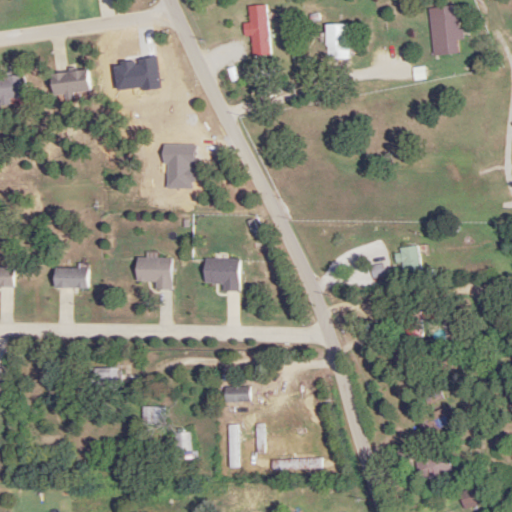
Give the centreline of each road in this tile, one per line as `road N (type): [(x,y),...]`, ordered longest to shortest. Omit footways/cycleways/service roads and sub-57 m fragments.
road 1 (tertiary): [(384,511),(323,333),(174,0)]
road 2 (residential): [(323,333),(0,333)]
road 3 (residential): [(0,34),(180,13)]
